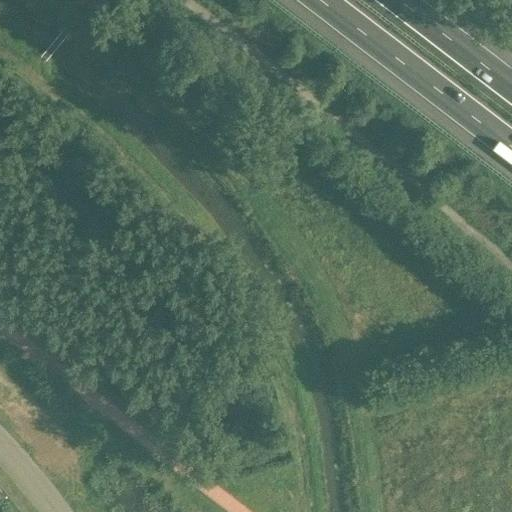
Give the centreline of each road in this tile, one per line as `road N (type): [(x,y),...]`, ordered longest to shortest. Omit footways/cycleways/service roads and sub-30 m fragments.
road 1 (motorway): [(154,0),(286,119),(360,210),(430,344),(465,511)]
road 2 (track): [(511,266),(182,0)]
road 3 (motorway): [(314,0),(511,151)]
road 4 (motorway): [(511,85),(401,0)]
